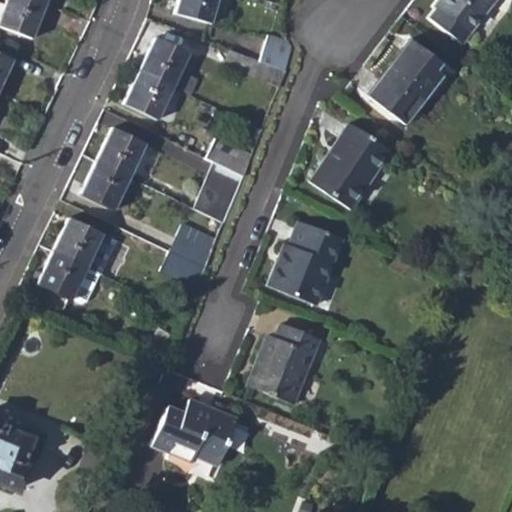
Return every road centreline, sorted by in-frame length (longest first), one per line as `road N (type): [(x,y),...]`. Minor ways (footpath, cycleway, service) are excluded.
road 1 (residential): [(372,0),(314,70),(220,287),(213,338)]
road 2 (residential): [(0,277),(125,0)]
